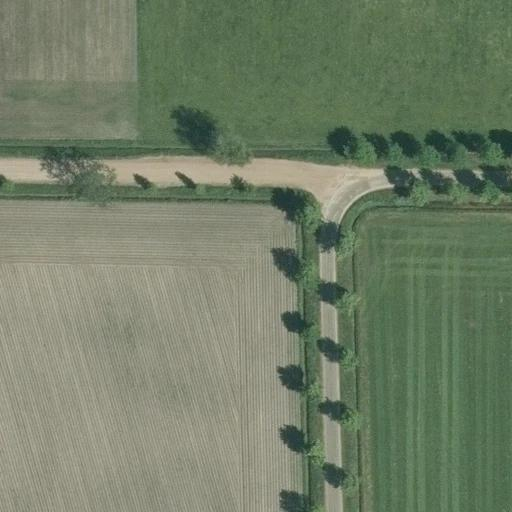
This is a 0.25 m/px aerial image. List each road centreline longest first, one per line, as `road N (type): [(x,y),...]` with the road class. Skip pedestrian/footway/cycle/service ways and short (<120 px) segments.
road 1 (track): [(0,171),(299,176),(341,196)]
road 2 (unclassified): [(334,511),(327,234),(341,196)]
road 3 (unclassified): [(511,179),(386,177),(341,196)]
